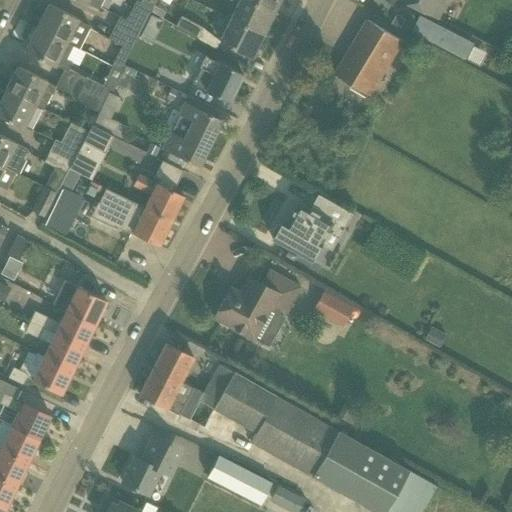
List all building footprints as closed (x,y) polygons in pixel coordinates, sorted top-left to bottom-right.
[(86,3),(99,9),(103,0),(76,0),(85,5),(86,3)] [(140,0),(140,2),(151,8),(156,0),(140,0)] [(277,15),(246,0),(239,0),(231,19),(266,36),(267,36),(263,34),(273,13),(277,15)] [(246,0),(277,15),(278,14),(274,12),(279,0),(246,0)] [(402,0),(432,15),(439,0),(446,0),(448,1),(448,0),(402,0)] [(78,20),(79,19),(48,4),(36,27),(74,46),(79,49),(90,27),(78,20)] [(406,19),(397,15),(392,24),(401,29),(406,19)] [(473,44),(420,15),(411,32),(464,61),(473,44)] [(181,16),(175,26),(198,39),(204,28),(181,16)] [(120,18),(115,29),(137,40),(143,29),(120,18)] [(231,19),(220,41),(255,59),(256,57),(252,56),(262,35),(266,37),(266,36),(231,19)] [(353,83),(370,93),(371,94),(403,41),(368,21),(337,74),(353,83)] [(24,51),(54,67),(55,65),(68,72),(72,63),(67,60),(74,46),(36,27),(24,51)] [(113,66),(122,71),(125,65),(137,40),(115,29),(110,40),(123,46),(113,66)] [(243,75),(206,56),(200,68),(213,75),(205,91),(229,102),(243,75)] [(125,65),(122,71),(115,84),(117,85),(140,96),(146,83),(131,76),(134,70),(125,65)] [(35,105),(43,109),(55,86),(47,82),(47,81),(17,66),(5,90),(35,105)] [(115,84),(122,71),(113,66),(103,86),(114,91),(117,85),(115,84)] [(88,78),(87,79),(82,89),(104,101),(110,90),(88,78)] [(82,89),(76,100),(76,101),(99,112),(104,101),(82,89)] [(166,98),(172,101),(177,92),(171,89),(166,98)] [(0,100),(0,117),(23,129),(35,105),(5,90),(0,100)] [(163,148),(180,157),(198,166),(220,120),(199,110),(198,112),(184,105),(180,114),(181,114),(170,135),(163,148)] [(83,141),(88,132),(71,123),(61,142),(55,139),(49,151),(72,163),(83,141)] [(105,153),(114,137),(91,125),(88,132),(83,141),(105,153)] [(28,149),(16,143),(0,135),(0,164),(15,172),(20,174),(27,160),(23,159),(28,149)] [(150,143),(146,152),(155,157),(159,148),(150,143)] [(72,163),(49,151),(44,162),(66,173),(72,163)] [(72,163),(69,169),(87,178),(92,169),(74,159),(72,163)] [(134,184),(152,194),(144,208),(171,221),(183,196),(173,191),(183,170),(167,163),(156,184),(139,175),(134,184)] [(0,187),(6,190),(15,172),(0,164),(0,187)] [(32,212),(44,217),(56,193),(44,187),(32,212)] [(81,198),(61,189),(53,208),(72,218),(81,198)] [(118,213),(113,224),(158,247),(171,221),(144,208),(107,189),(99,204),(118,213)] [(332,249),(342,230),(352,214),(318,195),(309,210),(298,203),(286,223),(283,221),(281,224),(276,225),(272,232),(274,236),(272,239),(311,261),(312,258),(317,256),(321,248),(321,243),(332,249)] [(0,234),(5,237),(9,229),(1,225),(0,227),(0,234)] [(0,273),(13,280),(21,262),(8,256),(0,273)] [(240,293),(230,287),(226,295),(214,318),(253,340),(272,305),(286,313),(301,286),(269,270),(262,284),(248,277),(240,293)] [(106,301),(70,283),(64,280),(52,304),(66,310),(95,324),(106,301)] [(0,282),(0,299),(4,302),(11,288),(0,282)] [(342,328),(354,308),(338,300),(327,319),(342,328)] [(66,310),(59,323),(35,311),(30,321),(84,347),(95,324),(66,310)] [(19,329),(49,344),(43,357),(72,371),(84,347),(30,321),(28,325),(22,322),(19,329)] [(433,327),(426,341),(440,349),(447,335),(433,327)] [(180,382),(193,357),(165,343),(152,368),(180,382)] [(43,357),(32,380),(61,394),(72,371),(43,357)] [(220,364),(205,389),(219,397),(233,372),(220,364)] [(10,373),(8,377),(23,385),(28,375),(13,367),(10,373)] [(139,394),(178,415),(192,388),(180,382),(152,368),(139,394)] [(375,511),(385,511),(408,471),(233,372),(219,397),(205,389),(199,400),(255,432),(250,441),(309,474),(375,511)] [(0,404),(3,405),(17,413),(11,426),(39,439),(51,416),(23,402),(22,404),(16,401),(21,390),(0,379),(0,404)] [(358,414),(364,403),(353,397),(347,408),(358,414)] [(0,449),(28,463),(39,439),(11,426),(0,447),(0,449)] [(122,482),(147,495),(160,468),(170,474),(178,455),(168,450),(170,446),(152,437),(141,460),(135,456),(122,482)] [(0,449),(0,477),(17,486),(28,463),(0,449)] [(219,456),(207,478),(259,505),(271,483),(219,456)] [(408,471),(385,511),(421,511),(436,486),(408,471)] [(0,506),(5,509),(17,486),(0,477),(0,506)] [(269,501),(290,511),(297,511),(304,499),(277,485),(269,501)] [(106,511),(154,511),(157,509),(146,503),(142,511),(108,495),(102,508),(107,510),(106,511)]
